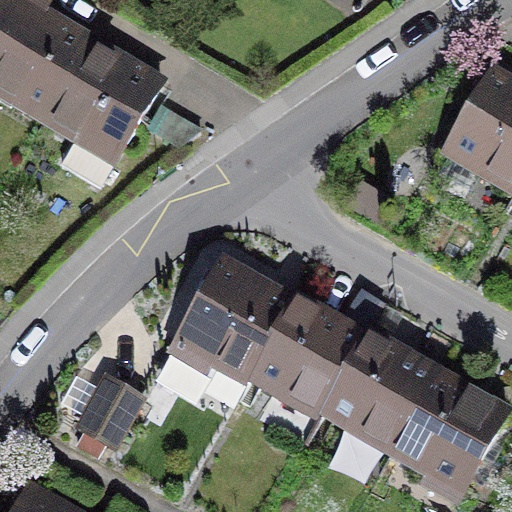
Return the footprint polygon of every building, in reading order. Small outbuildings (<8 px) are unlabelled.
[(0,0),(0,93),(119,163),(171,75),(140,57),(74,18),(49,4),(42,0),(0,0)] [(511,190),(511,66),(497,57),(442,149),(511,190)] [(248,382),(251,376),(249,375),(299,289),(261,267),(227,247),(169,348),(210,372),(215,363),(248,382)] [(251,376),(319,416),(369,325),(335,304),(302,285),(299,289),(249,375),(251,376)] [(348,420),(395,446),(442,359),(446,362),(449,357),(412,337),(374,316),(369,325),(319,416),(343,429),(348,420)] [(462,502),(511,411),(511,397),(480,380),(446,362),(442,359),(395,446),(391,451),(428,472),(423,481),(462,502)] [(107,371),(76,425),(119,448),(149,394),(107,371)] [(63,511),(29,493),(17,511),(63,511)]
